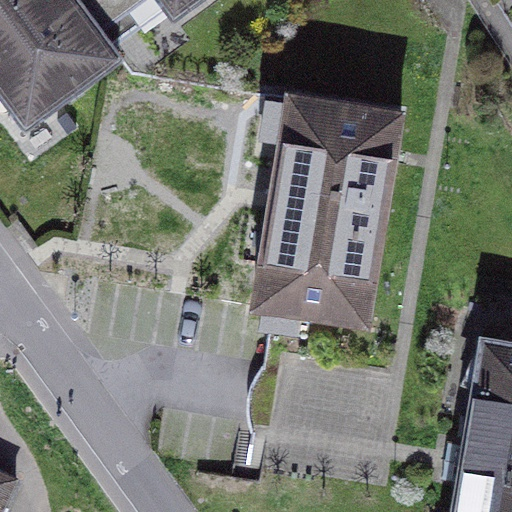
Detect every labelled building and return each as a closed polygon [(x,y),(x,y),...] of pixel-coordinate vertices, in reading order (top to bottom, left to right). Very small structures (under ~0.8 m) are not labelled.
[(0,0),(0,85),(27,122),(119,55),(111,45),(141,23),(123,0),(0,0)] [(166,4),(175,15),(195,0),(123,0),(141,23),(166,4)] [(368,329),(395,125),(283,110),(256,314),(368,329)] [(511,511),(511,346),(484,342),(459,511),(511,511)] [(0,511),(0,510),(9,489),(0,485),(0,511)]
